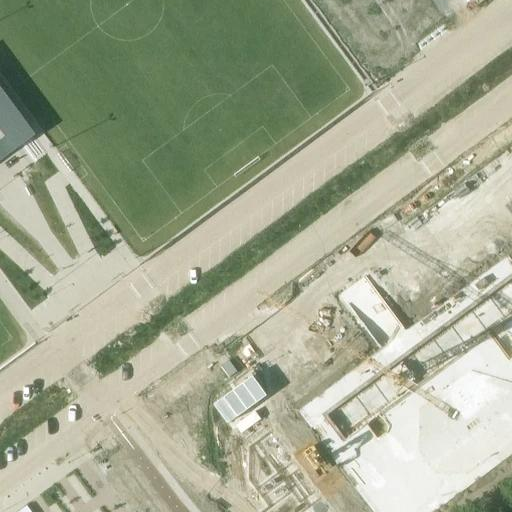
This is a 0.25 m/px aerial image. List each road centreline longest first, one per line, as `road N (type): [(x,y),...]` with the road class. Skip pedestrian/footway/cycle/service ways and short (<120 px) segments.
road 1 (residential): [(511,12),(0,388)]
road 2 (residential): [(0,486),(511,113)]
